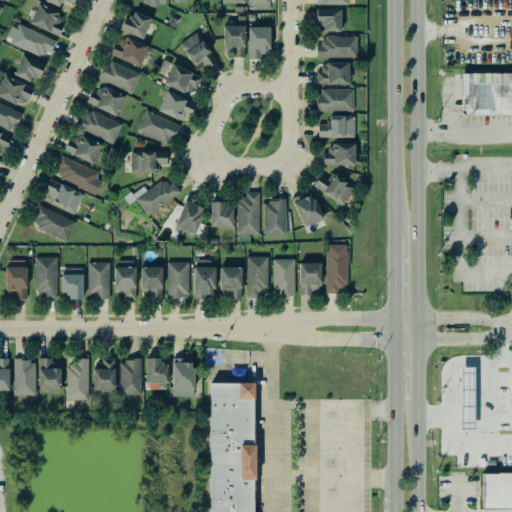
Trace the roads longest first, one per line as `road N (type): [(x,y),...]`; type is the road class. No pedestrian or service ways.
road 1 (residential): [(288,0),(288,166),(198,166),(229,90),(288,90)]
road 2 (secondary): [(416,318),(415,0)]
road 3 (residential): [(287,329),(0,328)]
road 4 (residential): [(102,0),(0,219)]
road 5 (secondary): [(389,0),(390,235)]
road 6 (residential): [(511,325),(465,317),(313,319),(287,329)]
road 7 (secondary): [(391,340),(390,511)]
